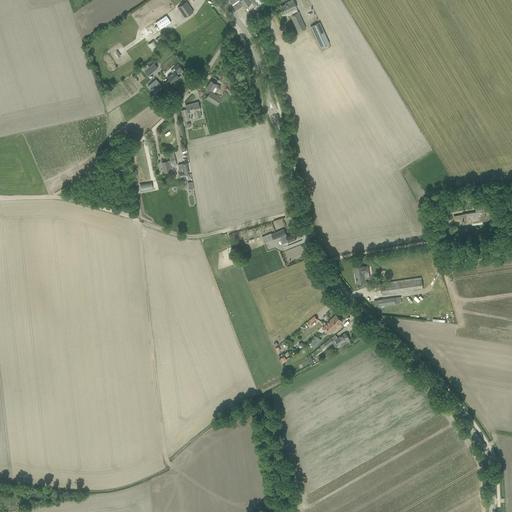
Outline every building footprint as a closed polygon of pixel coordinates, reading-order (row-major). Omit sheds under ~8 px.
[(239,0),(228,0),(236,11),(244,6),(239,0)] [(287,4),(280,7),(283,13),(290,10),(292,15),(290,16),(298,32),(305,29),(296,8),(296,7),(292,0),(287,3),(287,4)] [(177,7),(182,14),(184,18),(193,12),(186,1),(177,7)] [(151,35),(165,28),(161,19),(147,27),(151,35)] [(310,27),(320,48),(329,44),(319,22),(310,27)] [(154,63),(144,72),(148,76),(157,68),(154,63)] [(167,78),(170,82),(172,84),(179,77),(177,74),(178,73),(179,74),(184,70),(179,63),(174,67),(176,70),(174,72),(174,71),(167,78)] [(148,86),(147,86),(151,90),(151,89),(153,88),(154,89),(157,92),(162,87),(156,79),(154,81),(148,86)] [(205,99),(217,106),(221,98),(214,93),(217,89),(218,90),(220,87),(210,81),(206,87),(211,90),(210,92),(205,99)] [(184,110),(181,111),(184,122),(187,121),(187,118),(189,118),(188,114),(193,112),(195,118),(201,116),(199,111),(200,110),(198,102),(185,105),(187,111),(185,111),(184,110)] [(161,163),(164,173),(170,171),(169,168),(177,166),(174,156),(169,157),(170,164),(168,164),(168,161),(161,163)] [(179,172),(178,172),(179,178),(184,177),(185,179),(189,178),(189,177),(189,174),(187,163),(182,164),(178,165),(179,172)] [(490,220),(488,211),(485,211),(484,204),(475,205),(476,212),(462,215),(454,216),(454,220),(458,219),(459,221),(462,221),(463,221),(463,225),(471,223),(471,221),(482,219),(482,221),(490,220)] [(281,237),(283,244),(288,242),(289,243),(296,239),(294,233),(286,236),(285,235),(286,234),(284,229),(271,234),(273,240),(281,237)] [(356,279),(356,280),(357,280),(357,283),(365,282),(363,270),(368,270),(367,266),(363,267),(363,266),(354,268),(355,274),(356,274),(357,279),(356,279)] [(382,295),(423,289),(421,278),(380,284),(382,295)] [(374,301),(374,307),(399,304),(398,298),(374,301)] [(321,329),(325,333),(329,330),(331,333),(340,324),(340,323),(342,321),(336,314),(324,326),(325,326),(321,329)] [(306,323),(309,326),(317,320),(314,316),(306,323)] [(335,340),(340,348),(350,341),(345,333),(335,340)] [(317,336),(310,343),(314,348),(321,341),(317,336)] [(320,347),(322,350),(333,342),(330,338),(320,347)]
